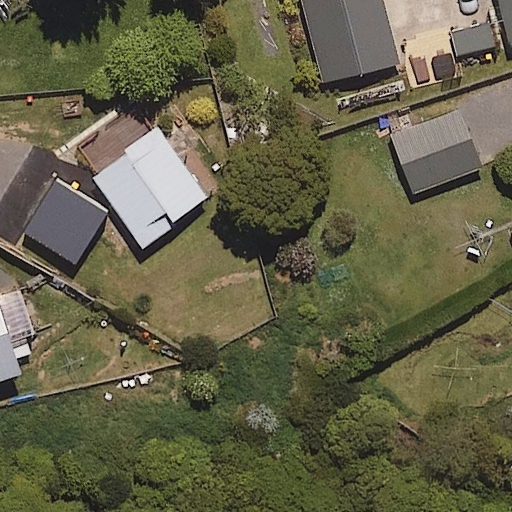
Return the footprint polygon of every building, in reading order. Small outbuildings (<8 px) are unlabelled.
[(398,64),(383,0),(304,0),(323,81),(398,64)] [(511,0),(499,0),(509,44),(511,43),(511,0)] [(488,19),(449,29),(458,66),(497,56),(488,19)] [(480,168),(460,110),(393,132),(412,191),(480,168)] [(208,197),(156,128),(91,176),(143,245),(208,197)] [(0,310),(0,309),(0,380),(18,375),(14,359),(39,351),(24,303),(0,310)]
